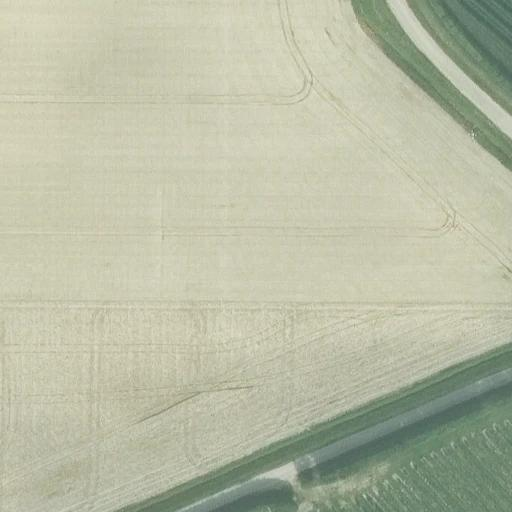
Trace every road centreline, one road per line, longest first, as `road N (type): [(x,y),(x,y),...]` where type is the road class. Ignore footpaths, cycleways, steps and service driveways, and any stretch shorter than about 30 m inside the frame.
road 1 (unclassified): [(197,511),(511,376)]
road 2 (unclassified): [(511,120),(437,53),(394,0)]
